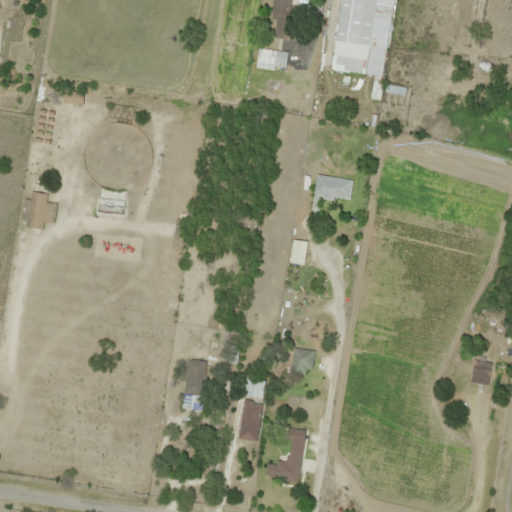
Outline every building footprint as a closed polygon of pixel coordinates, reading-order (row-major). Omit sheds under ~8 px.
[(271,0),(271,38),(290,39),(291,0),(271,0)] [(374,0),(340,0),(331,69),(365,74),(374,0)] [(286,52),(257,48),(255,63),(284,66),(286,52)] [(313,200),(350,200),(350,178),(313,178),(313,200)] [(302,265),(306,242),(292,240),(288,263),(302,265)] [(205,361),(187,359),(183,394),(201,396),(205,361)] [(468,382),(486,385),(491,363),(473,360),(468,382)] [(263,380),(246,379),(244,396),(261,397),(263,380)] [(261,403),(242,400),(236,439),(255,442),(261,403)] [(304,431),(287,428),(285,439),(302,442),(304,431)] [(296,484),(301,458),(285,456),(284,465),(266,462),(263,478),(296,484)]
